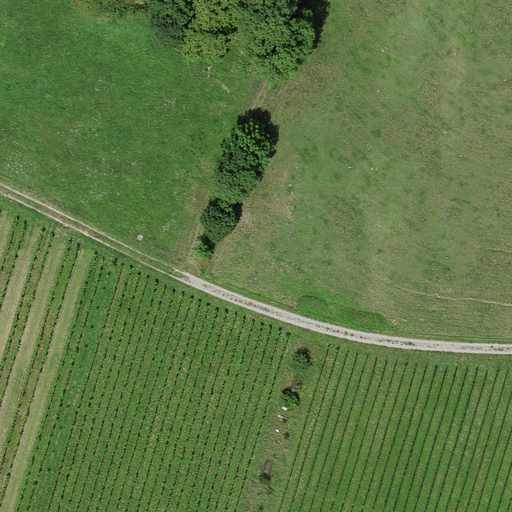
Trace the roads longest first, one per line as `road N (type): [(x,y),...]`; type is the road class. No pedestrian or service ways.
road 1 (track): [(0,189),(270,312),(353,341),(511,350)]
road 2 (track): [(186,274),(298,0)]
